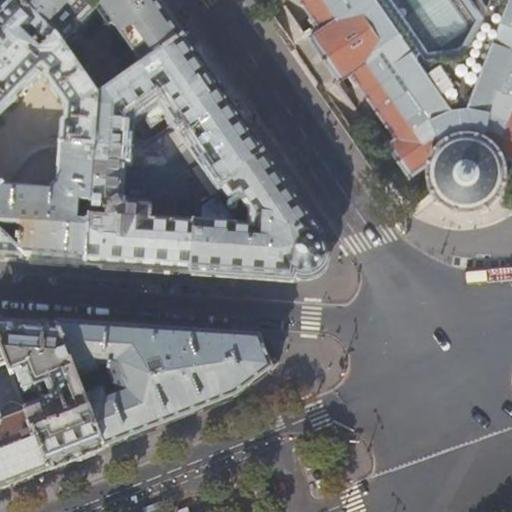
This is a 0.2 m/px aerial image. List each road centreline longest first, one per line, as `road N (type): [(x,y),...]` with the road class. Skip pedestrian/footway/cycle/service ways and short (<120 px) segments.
road 1 (residential): [(441,335),(0,293)]
road 2 (residential): [(206,0),(375,237),(449,322)]
road 3 (secondary): [(432,376),(92,511)]
road 4 (secondary): [(360,511),(470,457)]
